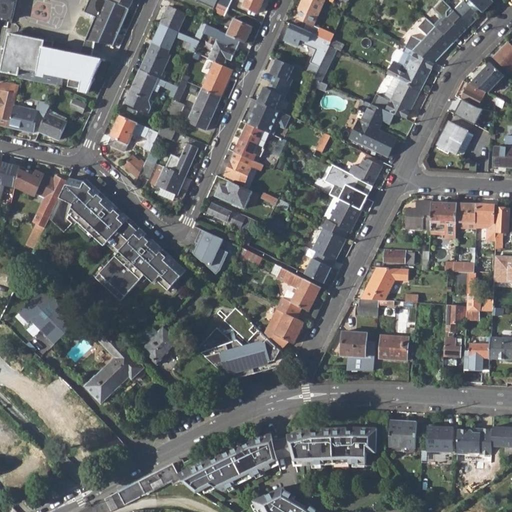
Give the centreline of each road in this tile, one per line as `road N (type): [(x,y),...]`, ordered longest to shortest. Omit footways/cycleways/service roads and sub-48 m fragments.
road 1 (residential): [(50,511),(263,403),(364,391),(511,398)]
road 2 (residential): [(78,162),(99,169),(161,222),(180,225),(283,0)]
road 3 (residential): [(511,11),(452,74),(399,182)]
road 4 (residential): [(399,182),(306,358)]
road 5 (residential): [(151,0),(78,162)]
